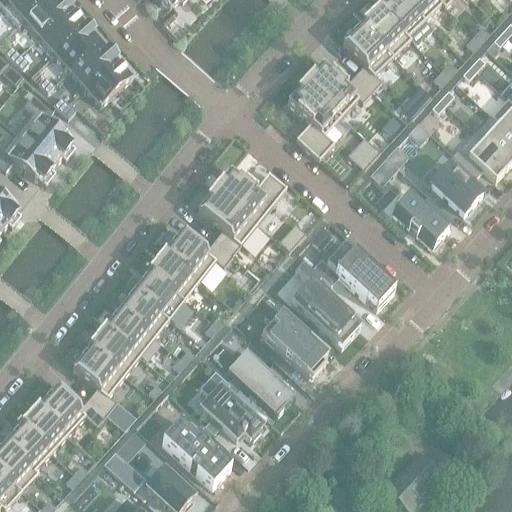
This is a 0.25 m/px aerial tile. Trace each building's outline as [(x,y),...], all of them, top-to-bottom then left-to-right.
[(0,0),(0,12),(2,15),(18,0),(0,0)] [(18,0),(2,15),(17,32),(21,29),(20,29),(53,0),(18,0)] [(57,0),(53,0),(20,29),(21,29),(36,46),(71,15),(70,15),(71,15),(63,6),(63,7),(57,0)] [(156,0),(169,14),(180,5),(182,7),(190,0),(156,0)] [(424,26),(399,0),(392,0),(379,13),(407,42),(408,42),(424,26)] [(441,9),(432,0),(399,0),(424,26),(441,10),(441,9)] [(457,0),(432,0),(441,9),(441,10),(444,13),(457,0)] [(407,42),(379,13),(362,30),(393,62),(411,45),(408,42),(407,42)] [(71,15),(36,46),(51,63),(55,60),(54,60),(86,32),(85,32),(71,15)] [(507,42),(511,36),(511,30),(509,28),(501,37),(507,42)] [(393,62),(362,30),(342,49),(363,71),(354,81),(372,98),(380,89),(373,82),(393,62)] [(86,32),(54,60),(55,60),(69,77),(101,49),(93,40),(86,32),(85,32),(86,32)] [(481,33),(473,41),(480,48),(489,40),(481,33)] [(499,51),(507,42),(501,37),(493,46),(499,51)] [(473,41),(465,50),(472,57),(480,48),(473,41)] [(101,49),(69,77),(84,94),(116,67),(115,66),(119,63),(110,53),(107,56),(101,49)] [(10,51),(4,59),(13,67),(18,61),(20,60),(10,51)] [(18,61),(13,67),(22,75),(28,67),(20,60),(18,61)] [(478,63),(470,71),(476,77),(484,68),(478,63)] [(116,67),(84,94),(100,112),(134,82),(123,70),(121,72),(116,67)] [(448,68),(440,77),(448,84),(456,75),(448,68)] [(362,108),(372,98),(354,81),(345,91),(322,70),(304,89),(341,123),(358,104),(362,108)] [(470,71),(462,80),(468,86),(476,77),(470,71)] [(440,77),(432,86),(440,93),(448,84),(440,77)] [(44,82),(38,89),(47,98),(53,90),(44,82)] [(341,123),(304,89),(287,108),(310,129),(295,145),(318,166),(334,149),(324,141),(341,123)] [(411,124),(431,102),(419,91),(400,113),(411,124)] [(446,110),(454,101),(448,95),(440,104),(446,110)] [(31,119),(16,138),(56,170),(61,163),(65,166),(74,155),(70,152),(71,150),(44,128),(52,118),(32,102),(24,112),(31,119)] [(60,102),(52,111),(60,117),(68,108),(60,102)] [(438,118),(446,110),(440,104),(432,113),(438,118)] [(511,109),(507,104),(491,122),(498,129),(498,128),(511,140),(511,109)] [(76,114),(69,108),(61,116),(69,123),(76,114)] [(511,140),(498,128),(498,129),(483,145),(510,170),(511,168),(511,140)] [(56,170),(16,138),(1,156),(0,154),(0,172),(5,177),(13,167),(40,189),(41,188),(45,191),(54,179),(50,176),(56,170)] [(363,176),(379,158),(364,143),(347,161),(363,176)] [(510,170),(483,145),(468,161),(459,153),(452,161),(476,182),(482,175),(495,187),(510,170)] [(386,164),(380,170),(392,181),(398,174),(386,164)] [(449,171),(430,191),(463,221),(482,201),(449,171)] [(230,176),(213,196),(256,231),(286,194),(268,179),(254,196),(230,176)] [(213,196),(197,216),(222,236),(213,247),(231,261),(256,231),(213,196)] [(410,199),(392,219),(431,255),(449,235),(410,199)] [(0,235),(2,237),(7,230),(11,233),(20,222),(16,219),(17,218),(0,203),(0,235)] [(295,230),(278,248),(289,257),(305,240),(295,230)] [(180,237),(163,258),(199,287),(215,266),(223,273),(226,269),(232,262),(231,261),(213,247),(205,257),(180,237)] [(320,266),(312,274),(321,282),(331,291),(338,282),(375,316),(394,296),(344,250),(325,270),(320,266)] [(163,258),(147,278),(183,307),(199,287),(163,258)] [(303,265),(295,275),(309,288),(313,291),(321,282),(312,274),(303,265)] [(147,278),(133,297),(169,325),(183,307),(147,278)] [(309,288),(290,308),(340,354),(359,334),(339,315),(337,318),(332,313),(334,311),(313,291),(309,288)] [(133,297),(118,315),(154,344),(169,325),(133,297)] [(270,330),(261,340),(308,383),(311,386),(323,372),(325,371),(322,368),(327,363),(302,340),(307,335),(277,308),(263,323),(270,330)] [(118,315),(103,334),(139,362),(154,344),(118,315)] [(220,319),(212,328),(218,334),(226,325),(220,319)] [(212,328),(204,337),(210,343),(218,334),(212,328)] [(103,334),(88,353),(124,382),(139,362),(103,334)] [(88,353),(71,375),(96,395),(88,405),(106,420),(116,409),(107,402),(112,396),(124,382),(88,353)] [(187,355),(179,364),(185,369),(194,360),(187,355)] [(246,358),(226,379),(275,423),(293,404),(294,405),(295,404),(246,358)] [(179,364),(171,372),(177,378),(185,369),(179,364)] [(214,378),(199,395),(210,405),(201,414),(212,424),(204,433),(213,441),(221,432),(236,446),(241,440),(242,442),(244,441),(249,445),(251,443),(253,445),(261,436),(259,434),(261,432),(259,430),(262,427),(248,413),(245,417),(223,397),(229,391),(214,378)] [(155,390),(147,399),(153,405),(161,396),(155,390)] [(56,393),(37,413),(67,441),(85,422),(96,432),(106,420),(88,405),(79,415),(56,393)] [(37,413),(20,431),(50,459),(67,441),(37,413)] [(180,428),(161,448),(211,494),(230,474),(186,433),(180,428)] [(20,431),(4,448),(34,476),(50,459),(20,431)] [(4,448),(0,452),(0,477),(21,497),(38,479),(34,476),(4,448)] [(403,511),(412,511),(441,481),(443,484),(455,471),(439,456),(427,468),(418,461),(386,496),(403,511)] [(81,471),(73,480),(79,485),(87,476),(81,471)] [(164,474),(146,493),(166,511),(184,511),(194,502),(164,474)] [(0,477),(0,510),(1,511),(0,511),(7,511),(21,497),(0,477)] [(73,480),(65,489),(71,494),(79,485),(73,480)]
